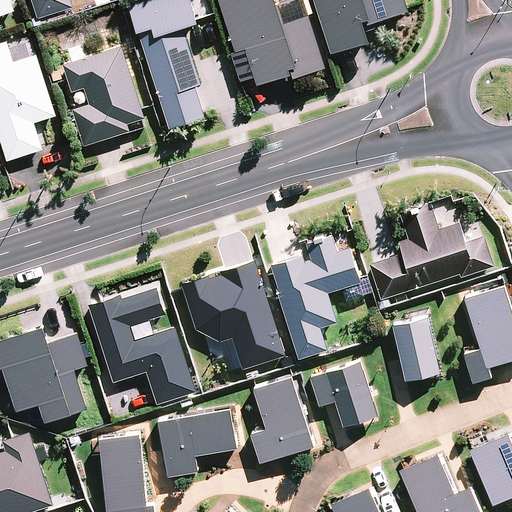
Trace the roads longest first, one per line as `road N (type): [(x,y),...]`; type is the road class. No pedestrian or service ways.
road 1 (tertiary): [(0,254),(450,109)]
road 2 (unknown): [(182,511),(225,493),(306,503)]
